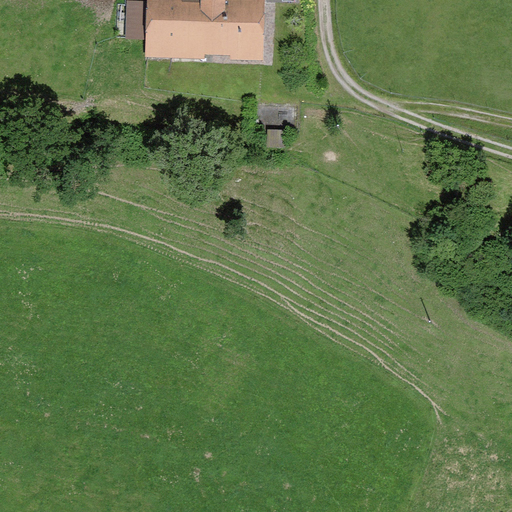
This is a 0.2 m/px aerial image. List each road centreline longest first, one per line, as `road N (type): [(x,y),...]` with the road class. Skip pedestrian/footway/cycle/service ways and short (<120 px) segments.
road 1 (track): [(511,152),(415,121),(349,86),(331,58),(324,0)]
road 2 (track): [(511,123),(386,106)]
